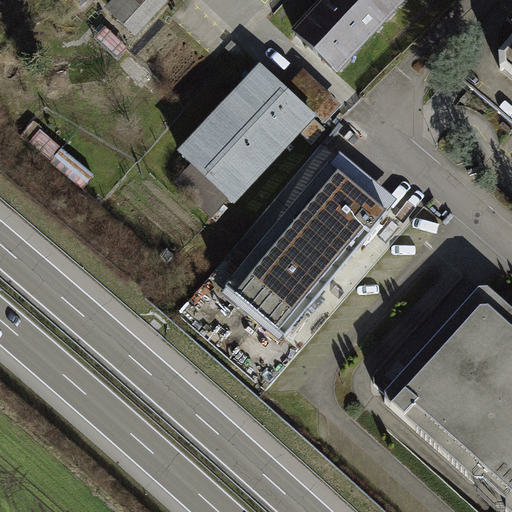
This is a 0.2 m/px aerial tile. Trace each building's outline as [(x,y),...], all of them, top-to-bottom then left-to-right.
[(114,0),(106,9),(132,35),(163,2),(160,0),(114,0)] [(328,0),(299,32),(339,69),(402,0),(328,0)] [(265,67),(180,153),(230,202),(315,116),(296,99),(265,67)] [(304,67),(286,85),(325,123),(342,105),(304,67)] [(24,139),(86,187),(95,176),(33,127),(24,139)] [(392,199),(335,152),(219,293),(276,340),(392,199)] [(511,337),(479,307),(393,402),(511,509),(511,337)]
